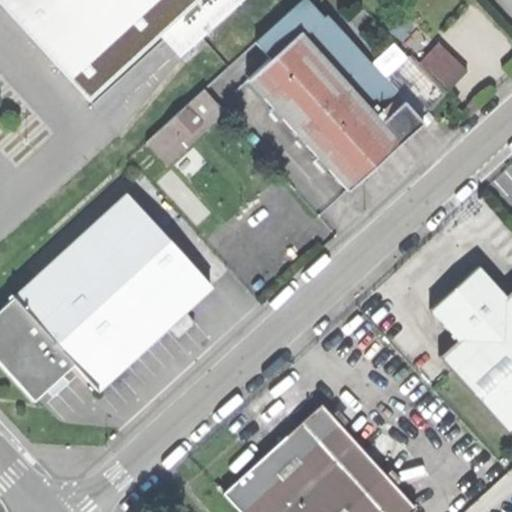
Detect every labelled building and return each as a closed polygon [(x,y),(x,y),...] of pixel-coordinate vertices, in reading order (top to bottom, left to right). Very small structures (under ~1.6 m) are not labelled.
[(2,0),(97,101),(202,0),(2,0)] [(255,44),(269,59),(317,16),(303,0),(255,44)] [(269,59),(247,80),(347,192),(383,160),(422,124),(417,118),(378,76),(321,12),(317,16),(269,59)] [(452,87),(470,68),(441,40),(422,59),(452,87)] [(405,52),(378,76),(417,118),(443,95),(405,52)] [(146,142),(161,159),(216,109),(201,92),(146,142)] [(0,364),(2,366),(34,402),(74,365),(96,390),(210,286),(128,195),(0,310),(0,364)] [(429,309),(456,340),(504,297),(477,266),(454,287),(429,309)] [(438,356),(505,432),(511,426),(511,290),(504,297),(456,340),(438,356)] [(186,315),(170,329),(177,337),(193,323),(186,315)] [(322,405),(302,422),(384,511),(412,511),(416,509),(322,405)] [(384,511),(302,422),(224,493),(241,511),(384,511)]
